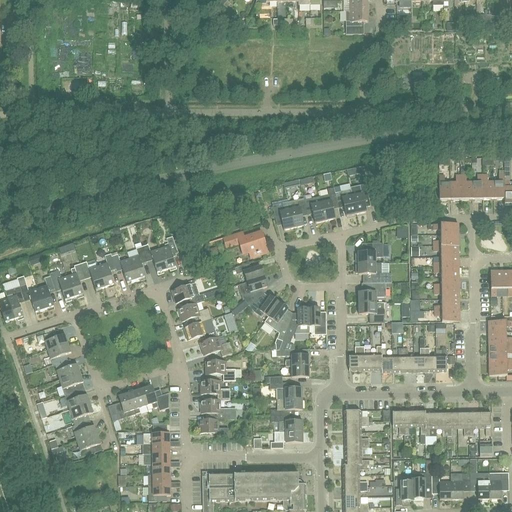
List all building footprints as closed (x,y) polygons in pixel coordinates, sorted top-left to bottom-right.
[(349,12),(367,12),(367,1),(343,1),(343,6),(349,6),(349,12)] [(367,23),(367,12),(349,12),(345,12),(346,36),(362,36),(361,23),(367,23)] [(504,175),(503,175),(504,206),(511,205),(511,183),(509,183),(509,180),(508,180),(508,171),(504,171),(504,175)] [(455,183),(450,183),(450,201),(461,201),(460,175),(455,176),(455,183)] [(471,201),(471,183),(465,183),(465,175),(460,175),(461,201),(471,201)] [(476,183),(471,183),(471,201),(482,200),(482,175),(476,175),(476,183)] [(482,200),(493,200),(493,182),(487,182),(487,175),(482,175),(482,200)] [(504,206),(503,175),(498,175),(498,182),(493,182),(493,200),(504,200),(504,206)] [(450,201),(450,183),(444,183),(444,176),(438,176),(439,201),(450,201)] [(350,188),(350,191),(351,197),(355,215),(366,213),(362,198),(368,197),(365,185),(350,188)] [(337,188),(334,189),(336,202),(342,201),(346,217),(355,215),(351,197),(350,191),(341,193),(340,187),(337,188)] [(331,204),(336,202),(334,189),(327,190),(328,196),(319,198),(324,222),(334,220),(331,204)] [(324,222),(319,198),(311,200),(312,202),(304,204),(304,201),(303,201),(305,208),(306,214),(305,208),(311,206),(315,224),(324,222)] [(289,211),(293,229),(303,227),(301,216),(306,214),(305,208),(303,201),(304,201),(303,200),(288,203),(289,211)] [(284,231),(293,229),(289,211),(288,203),(283,204),(284,208),(279,209),(278,205),(272,207),(274,217),(280,216),(284,231)] [(440,231),(440,236),(458,236),(458,225),(428,225),(428,231),(433,231),(440,231)] [(238,234),(223,239),(226,249),(240,245),(243,254),(249,252),(251,258),(266,253),(264,247),(262,248),(258,235),(260,235),(260,234),(240,240),(238,234)] [(458,247),(458,236),(440,236),(440,242),(433,242),(433,247),(458,247)] [(169,247),(159,250),(166,271),(175,268),(176,270),(172,258),(175,257),(175,255),(177,254),(172,238),(166,240),(169,247)] [(382,259),(382,244),(371,245),(372,254),(358,254),(358,265),(375,264),(375,259),(382,259)] [(458,258),(458,247),(433,247),(433,252),(440,252),(440,258),(458,258)] [(166,271),(159,250),(150,253),(158,276),(157,274),(166,271)] [(311,257),(314,267),(322,265),(319,254),(311,257)] [(129,259),(136,280),(144,277),(145,280),(146,280),(138,256),(129,259)] [(37,264),(34,257),(27,260),(30,267),(37,264)] [(459,269),(458,258),(440,258),(440,264),(433,264),(433,269),(459,269)] [(136,280),(129,259),(119,263),(127,286),(128,286),(127,283),(136,280)] [(97,267),(104,288),(113,285),(114,287),(115,287),(107,264),(97,267)] [(372,276),(372,285),(385,284),(391,284),(391,275),(381,275),(381,264),(375,264),(358,265),(358,266),(355,266),(355,274),(358,274),(358,276),(372,276)] [(78,278),(84,276),(81,269),(80,265),(74,267),(74,269),(71,270),(72,276),(67,278),(74,298),(83,295),(83,298),(84,298),(78,278)] [(104,288),(97,267),(88,270),(96,293),(96,290),(104,288)] [(247,283),(264,278),(260,267),(244,273),(247,283)] [(459,279),(459,269),(433,269),(433,274),(440,274),(441,280),(459,279)] [(59,272),(50,275),(50,278),(55,292),(61,290),(65,304),(66,304),(65,301),(74,298),(67,278),(61,280),(59,272)] [(501,290),(501,272),(490,272),(491,298),(496,297),(496,290),(501,290)] [(501,272),(501,290),(507,290),(507,297),(511,297),(511,272),(501,272)] [(46,287),(37,290),(44,310),(53,307),(49,294),(55,292),(50,278),(44,280),(45,284),(46,287)] [(257,298),(255,292),(267,288),(264,278),(247,283),(237,286),(242,301),(244,300),(248,306),(258,299),(257,298)] [(459,290),(459,279),(441,280),(441,285),(433,285),(433,290),(459,290)] [(386,298),(385,284),(372,285),(372,293),(358,294),(358,305),(376,304),(376,298),(386,298)] [(20,287),(4,292),(14,320),(23,317),(23,320),(24,320),(15,293),(21,291),(20,287)] [(196,305),(206,301),(204,295),(194,299),(190,287),(173,292),(177,304),(189,300),(191,306),(196,305)] [(44,310),(37,290),(28,293),(35,313),(44,310)] [(459,301),(459,290),(433,290),(434,296),(441,296),(441,301),(459,301)] [(14,320),(4,292),(3,293),(5,300),(4,301),(2,294),(0,294),(0,309),(5,326),(6,326),(5,323),(14,320)] [(264,324),(279,304),(270,298),(263,308),(260,306),(262,304),(258,299),(248,306),(253,313),(261,319),(264,315),(268,318),(264,323),(264,324)] [(434,312),(459,312),(459,301),(441,301),(441,307),(434,307),(434,312)] [(279,304),(264,324),(276,333),(278,331),(279,332),(276,340),(282,342),(288,327),(282,325),(278,323),(287,311),(286,310),(287,309),(287,307),(284,304),(281,305),(281,306),(279,304)] [(384,304),(376,304),(358,305),(359,316),(369,315),(369,324),(384,324),(384,304)] [(191,306),(179,310),(183,322),(198,318),(200,324),(202,323),(212,320),(209,309),(198,313),(196,305),(191,306)] [(292,323),(290,322),(288,327),(282,342),(289,345),(292,337),(293,337),(294,335),(309,335),(309,328),(308,310),(306,310),(306,309),(304,307),(300,307),(299,309),(299,310),(297,310),(297,323),(292,323)] [(319,324),(319,310),(308,310),(309,328),(314,328),(314,333),(317,336),(325,336),(325,324),(319,324)] [(441,323),(448,323),(459,323),(459,312),(434,312),(434,317),(441,317),(441,323)] [(31,323),(32,329),(42,326),(40,320),(31,323)] [(511,322),(487,323),(488,334),(506,333),(506,328),(511,327),(511,322)] [(200,324),(184,329),(188,341),(204,336),(206,342),(217,339),(213,328),(204,331),(202,323),(200,324)] [(236,326),(228,328),(230,334),(238,332),(236,326)] [(57,337),(55,332),(42,336),(47,351),(67,344),(64,335),(57,337)] [(488,334),(488,345),(511,344),(511,338),(506,339),(506,333),(488,334)] [(218,339),(217,339),(206,342),(200,344),(204,356),(220,351),(222,358),(234,354),(230,343),(220,346),(218,339)] [(70,354),(67,344),(47,351),(49,359),(52,367),(54,366),(65,363),(62,356),(65,355),(70,354)] [(256,354),(260,347),(255,344),(251,351),(256,354)] [(511,344),(488,345),(488,355),(506,355),(511,355),(511,344)] [(360,372),(359,348),(354,348),(354,356),(348,356),(348,372),(360,372)] [(359,348),(360,372),(370,372),(370,356),(364,356),(363,348),(359,348)] [(370,356),(370,372),(381,372),(381,374),(380,348),(376,348),(376,356),(370,356)] [(380,348),(381,374),(392,374),(391,358),(385,358),(385,350),(381,350),(381,348),(380,348)] [(413,358),(413,374),(424,373),(424,349),(419,350),(419,358),(413,358)] [(435,373),(435,357),(429,357),(429,349),(424,349),(424,373),(435,373)] [(435,357),(435,373),(446,373),(446,349),(441,349),(441,357),(435,357)] [(403,374),(402,350),(397,350),(397,358),(391,358),(392,374),(403,374)] [(413,374),(413,358),(407,358),(407,350),(402,350),(403,374),(413,374)] [(285,361),(285,368),(308,367),(308,356),(297,357),(297,351),(276,351),(276,358),(290,357),(291,361),(285,361)] [(488,355),(488,366),(511,365),(511,360),(506,361),(506,355),(488,355)] [(57,375),(59,381),(80,375),(77,365),(72,367),(69,368),(67,362),(65,363),(54,366),(57,375)] [(223,383),(236,382),(235,370),(225,371),(225,363),(207,363),(207,376),(223,376),(223,383)] [(511,365),(488,366),(489,377),(507,377),(506,371),(511,371),(511,365)] [(308,367),(285,368),(291,368),(291,379),(309,378),(308,367)] [(68,395),(66,389),(83,383),(80,375),(59,381),(64,396),(68,395)] [(218,396),(218,402),(220,402),(230,402),(230,390),(219,391),(219,382),(201,383),(201,396),(218,396)] [(276,390),(276,400),(302,400),(302,389),(282,389),(282,384),(270,384),(270,390),(276,390)] [(140,391),(145,407),(151,405),(153,410),(157,408),(159,412),(168,409),(168,394),(155,399),(151,387),(140,391)] [(128,394),(135,415),(140,414),(139,409),(145,407),(140,391),(128,394)] [(67,407),(69,412),(90,405),(87,395),(73,400),(72,394),(68,395),(64,396),(65,399),(60,400),(59,402),(61,409),(67,407)] [(135,415),(128,394),(118,398),(120,403),(107,407),(112,423),(135,415)] [(302,400),(276,400),(277,411),(270,411),(270,417),(283,417),(283,411),(302,411),(302,400)] [(218,402),(201,402),(201,415),(218,415),(218,421),(231,421),(230,409),(220,410),(220,402),(218,402)] [(78,425),(76,419),(93,414),(90,405),(69,412),(74,426),(76,426),(78,425)] [(425,438),(424,411),(413,412),(414,428),(420,428),(420,436),(424,436),(424,438),(425,438)] [(435,430),(435,414),(424,414),(424,411),(425,438),(435,438),(435,430)] [(344,412),(344,423),(368,423),(368,418),(360,418),(360,412),(344,412)] [(403,412),(392,412),(392,428),(398,428),(398,436),(403,436),(403,412)] [(414,428),(413,412),(403,412),(403,436),(408,436),(408,428),(414,428)] [(457,430),(457,413),(446,414),(446,438),(451,438),(451,430),(457,430)] [(468,437),(467,413),(457,413),(457,430),(463,430),(463,437),(468,437)] [(479,429),(478,413),(467,413),(468,437),(473,437),(473,429),(479,429)] [(478,413),(479,429),(485,429),(485,437),(490,437),(489,413),(478,413)] [(446,438),(446,414),(435,414),(435,430),(442,430),(442,438),(446,438)] [(279,423),(279,433),(302,433),(302,422),(283,422),(283,417),(270,417),(270,423),(279,423)] [(218,421),(199,422),(199,435),(216,435),(216,441),(229,440),(228,429),(218,429),(218,421)] [(368,423),(344,423),(344,434),(360,434),(360,428),(368,428),(368,423)] [(76,443),(97,436),(94,427),(78,432),(76,426),(74,426),(64,430),(67,441),(75,438),(76,443)] [(303,444),(302,433),(279,433),(280,433),(280,439),(274,440),(274,444),(270,444),(271,450),(283,450),(283,444),(285,444),(303,444)] [(344,434),(344,445),(368,445),(368,440),(360,440),(360,434),(344,434)] [(143,446),(152,446),(169,445),(169,442),(169,435),(143,435),(143,446)] [(87,449),(100,445),(97,436),(76,443),(78,447),(70,450),(73,460),(89,455),(87,449)] [(173,442),(169,442),(169,445),(152,446),(152,456),(169,456),(169,448),(173,448),(173,442)] [(344,445),(344,456),(361,456),(361,449),(368,449),(368,445),(344,445)] [(479,446),(479,458),(491,458),(491,446),(479,446)] [(143,466),(152,466),(169,466),(169,463),(169,456),(152,456),(143,456),(143,466)] [(342,466),(369,466),(369,461),(361,462),(361,456),(344,456),(344,466),(342,466)] [(174,463),(169,463),(169,466),(152,466),(152,476),(170,476),(169,468),(174,468),(174,463)] [(342,466),(342,477),(358,477),(358,471),(366,471),(366,467),(369,467),(369,466),(342,466)] [(284,511),(285,511),(305,511),(305,485),(302,486),(302,484),(299,481),(297,481),(297,474),(201,475),(201,511),(212,511),(213,503),(282,502),(282,510),(284,511)] [(413,483),(413,500),(424,500),(424,488),(431,488),(431,484),(430,478),(430,474),(419,475),(419,480),(412,480),(412,483),(413,483)] [(450,475),(450,484),(450,501),(462,501),(462,482),(469,481),(469,475),(450,475)] [(489,501),(489,475),(469,475),(469,481),(477,481),(477,501),(489,501)] [(500,481),(508,481),(508,475),(489,475),(489,501),(501,500),(500,481)] [(147,476),(148,486),(170,486),(170,483),(170,476),(152,476),(147,476)] [(358,477),(342,477),(342,488),(366,488),(366,483),(358,483),(358,477)] [(431,484),(438,484),(438,501),(450,501),(450,484),(439,484),(438,478),(430,478),(431,484)] [(170,486),(148,486),(148,503),(166,503),(166,497),(170,497),(170,489),(174,489),(174,483),(170,483),(170,486)] [(402,502),(413,502),(413,500),(413,483),(412,483),(400,483),(400,490),(395,490),(396,506),(402,506),(402,502)] [(342,488),(342,499),(359,499),(359,493),(366,493),(366,488),(342,488)] [(342,499),(342,509),(367,509),(367,505),(359,505),(359,499),(342,499)]
